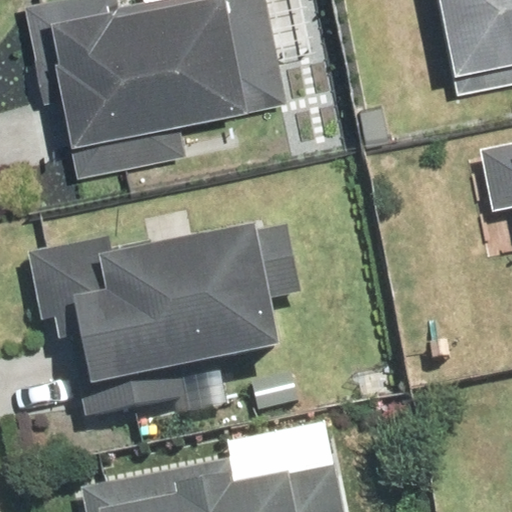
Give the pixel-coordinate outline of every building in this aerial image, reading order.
[(63,184),(187,157),(179,121),(287,97),(264,0),(128,0),(118,2),(117,0),(50,0),(22,6),(63,184)] [(511,0),(428,0),(447,100),(511,89),(511,0)] [(511,145),(476,153),(491,224),(511,219),(511,145)] [(66,318),(90,429),(185,409),(179,379),(272,359),(259,299),(302,290),(288,226),(109,264),(105,244),(21,262),(34,324),(66,318)] [(232,462),(68,492),(71,511),(344,511),(337,474),(238,493),(232,462)]
